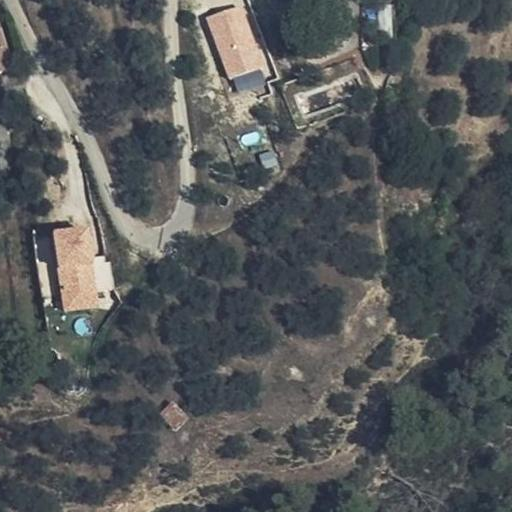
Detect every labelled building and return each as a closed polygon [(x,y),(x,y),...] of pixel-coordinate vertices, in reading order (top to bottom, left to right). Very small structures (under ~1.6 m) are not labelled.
[(267,84),(244,3),(207,13),(229,94),(267,84)] [(378,45),(392,44),(401,8),(377,7),(378,45)] [(0,41),(0,75),(11,72),(1,41),(0,41)] [(412,115),(412,121),(413,124),(415,127),(420,129),(423,129),(428,129),(431,126),(434,122),(434,118),(434,114),(431,110),(427,107),(421,106),(417,107),(414,110),(412,115)] [(0,159),(13,159),(11,125),(0,125),(0,159)] [(98,308),(91,224),(53,227),(60,311),(98,308)] [(176,431),(187,421),(174,405),(162,417),(176,431)]
